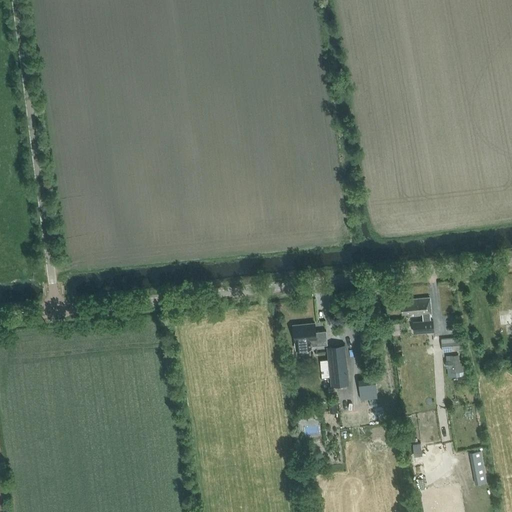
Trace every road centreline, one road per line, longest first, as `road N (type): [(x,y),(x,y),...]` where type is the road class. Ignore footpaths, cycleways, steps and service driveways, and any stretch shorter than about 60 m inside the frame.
road 1 (tertiary): [(511,260),(56,310)]
road 2 (unclassified): [(56,310),(15,0)]
